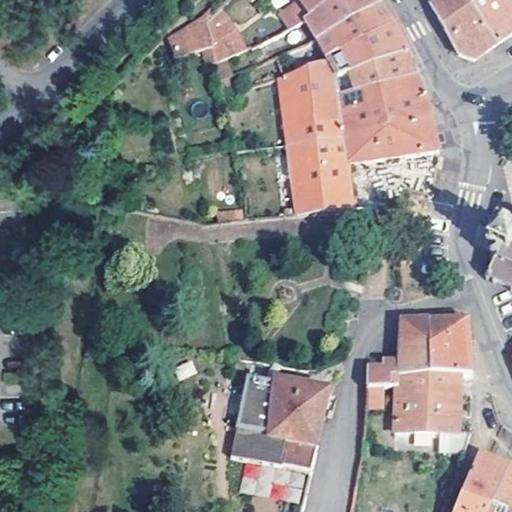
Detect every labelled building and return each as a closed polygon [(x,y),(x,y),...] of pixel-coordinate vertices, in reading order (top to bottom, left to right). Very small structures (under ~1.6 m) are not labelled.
[(262,27),(268,41),(280,36),(307,21),(338,0),(299,0),(306,8),(262,27)] [(338,0),(307,21),(317,42),(379,10),(375,4),(372,0),(338,0)] [(425,0),(431,10),(445,0),(425,0)] [(496,46),(465,4),(461,0),(445,0),(431,10),(458,58),(472,62),(489,51),(496,46)] [(511,0),(471,0),(465,4),(496,46),(511,34),(511,0)] [(236,28),(218,6),(201,20),(208,48),(212,63),(246,50),(238,33),(228,39),(225,34),(236,28)] [(379,10),(317,42),(306,47),(303,49),(309,56),(323,51),(331,64),(338,76),(348,73),(407,58),(395,34),(379,10)] [(208,48),(201,20),(171,43),(176,61),(208,48)] [(407,58),(348,73),(354,94),(417,82),(414,75),(407,58)] [(299,217),(357,211),(350,165),(438,157),(431,130),(425,104),(424,102),(417,82),(354,94),(339,96),(336,77),(338,76),(331,64),(313,65),(293,74),(278,78),(299,217)] [(511,222),(508,230),(504,229),(501,233),(494,231),(484,252),(491,256),(489,261),(494,263),(487,279),(511,292),(511,222)] [(432,324),(402,323),(400,366),(399,376),(431,377),(432,324)] [(460,379),(471,380),(468,323),(449,324),(432,324),(431,377),(460,379)] [(369,370),(367,388),(395,388),(397,388),(398,376),(399,376),(400,366),(391,365),(390,371),(376,370),(369,370)] [(397,388),(395,388),(394,437),(439,439),(438,459),(464,460),(470,440),(457,439),(460,379),(431,377),(399,376),(398,376),(397,388)] [(248,380),(230,458),(308,476),(327,393),(275,383),(274,386),(248,380)] [(491,511),(507,473),(501,470),(476,461),(455,511),(491,511)] [(511,511),(511,474),(507,473),(491,511),(511,511)]
